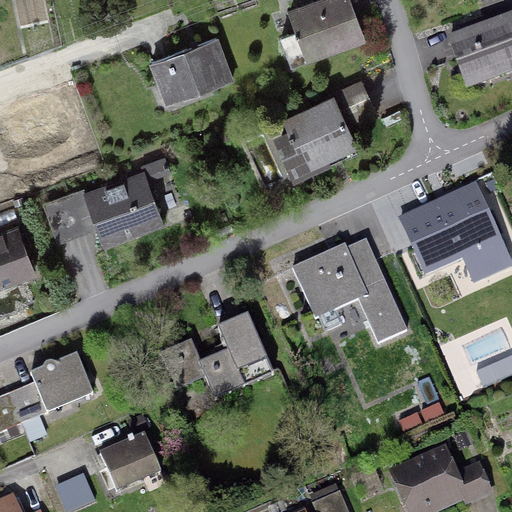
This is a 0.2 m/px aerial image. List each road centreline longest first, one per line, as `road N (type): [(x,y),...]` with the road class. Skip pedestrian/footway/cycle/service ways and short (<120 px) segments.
road 1 (residential): [(0,350),(434,158)]
road 2 (residential): [(434,158),(386,0)]
